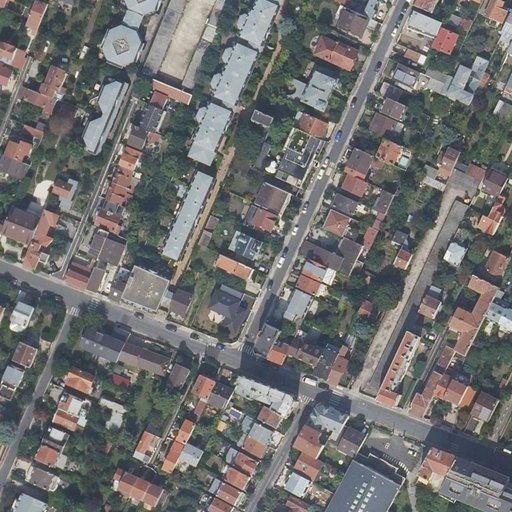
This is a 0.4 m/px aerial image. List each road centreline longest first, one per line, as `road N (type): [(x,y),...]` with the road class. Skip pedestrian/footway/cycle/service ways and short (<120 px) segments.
road 1 (residential): [(402,0),(239,362)]
road 2 (residential): [(511,465),(316,392)]
road 3 (residential): [(79,298),(0,480)]
road 4 (residential): [(239,362),(79,298)]
road 5 (residential): [(252,511),(316,392)]
